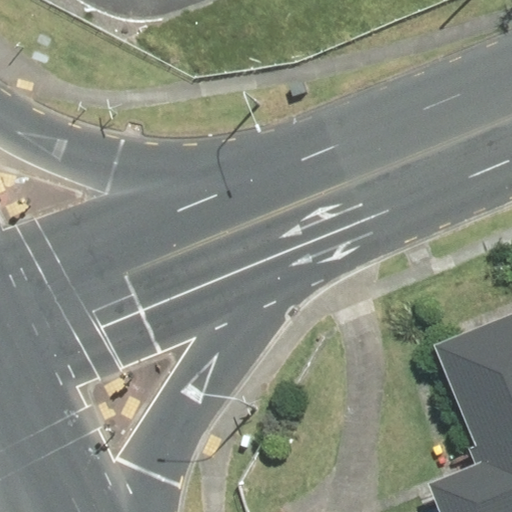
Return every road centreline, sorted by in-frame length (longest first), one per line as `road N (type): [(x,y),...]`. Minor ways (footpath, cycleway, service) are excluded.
road 1 (primary): [(362,155),(187,394),(135,511)]
road 2 (secondary): [(362,155),(0,297)]
road 3 (primary): [(0,123),(116,161),(183,169),(362,155)]
road 4 (secondary): [(511,96),(362,155)]
